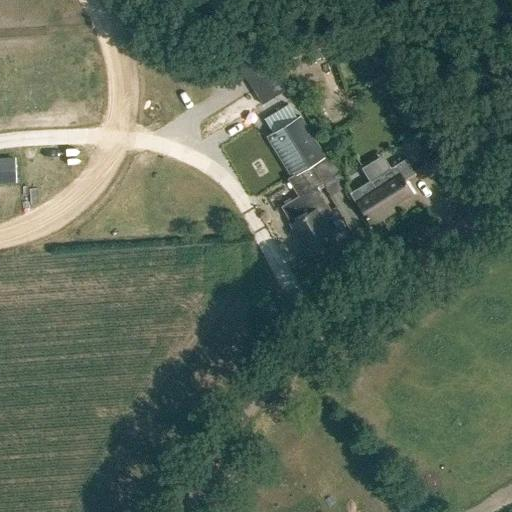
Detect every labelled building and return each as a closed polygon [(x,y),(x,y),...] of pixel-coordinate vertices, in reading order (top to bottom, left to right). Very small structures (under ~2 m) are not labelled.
[(330,55),(325,40),(323,35),(310,40),(278,51),(285,71),(330,55)] [(262,57),(241,70),(263,104),(284,91),(262,57)] [(316,213),(327,206),(316,187),(322,184),(311,166),(324,158),(299,116),(297,117),(288,103),(264,118),(273,132),(268,135),(292,175),(287,179),(298,196),(280,207),(290,223),(310,257),(313,254),(315,258),(325,252),(323,249),(334,242),(316,213)] [(12,156),(0,157),(0,183),(13,183),(12,156)] [(350,193),(370,225),(394,210),(391,205),(411,192),(403,178),(412,172),(404,160),(350,193)]
